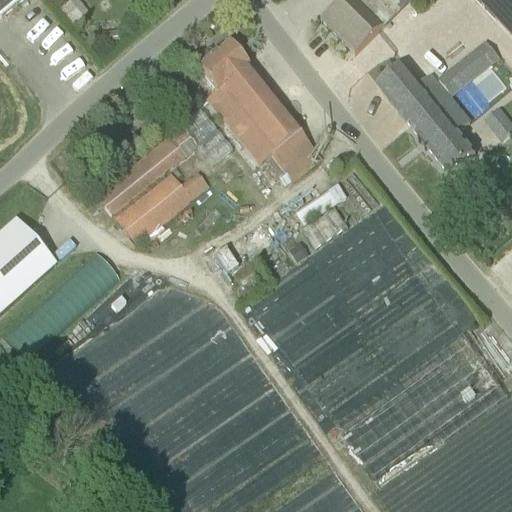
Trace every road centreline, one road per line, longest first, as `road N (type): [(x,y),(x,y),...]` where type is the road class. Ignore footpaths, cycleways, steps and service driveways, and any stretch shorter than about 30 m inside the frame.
road 1 (unclassified): [(511,322),(249,0)]
road 2 (unclassified): [(0,186),(205,0)]
